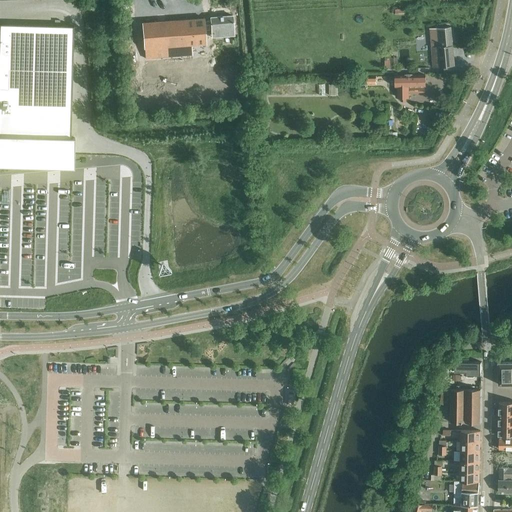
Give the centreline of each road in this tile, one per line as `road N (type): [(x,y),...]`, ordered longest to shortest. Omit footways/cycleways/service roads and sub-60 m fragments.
road 1 (tertiary): [(0,337),(125,327),(261,299),(289,278),(345,207),(391,211)]
road 2 (tertiary): [(393,194),(337,197),(265,281),(62,316),(0,316)]
road 3 (tertiary): [(303,511),(353,339),(381,280)]
road 4 (tertiary): [(442,179),(484,108),(511,18)]
